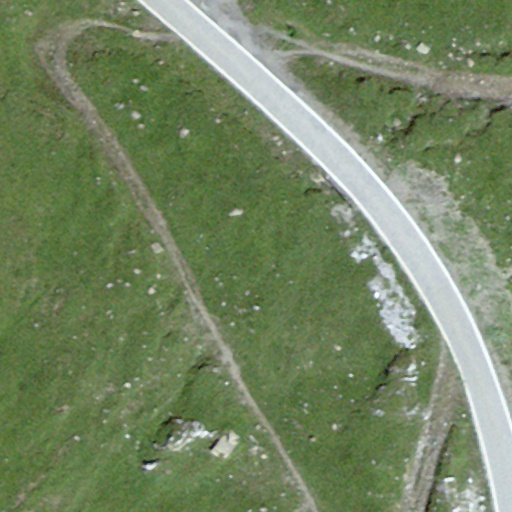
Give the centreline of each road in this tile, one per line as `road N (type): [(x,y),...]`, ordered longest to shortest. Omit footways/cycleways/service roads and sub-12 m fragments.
road 1 (tertiary): [(511,488),(466,345),(400,234),(299,121),(164,0)]
road 2 (track): [(466,345),(410,511)]
